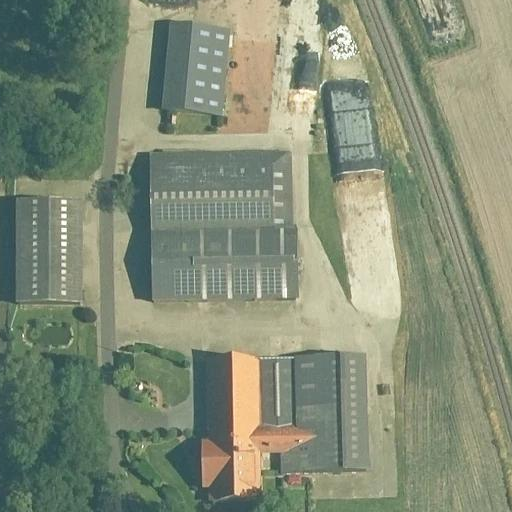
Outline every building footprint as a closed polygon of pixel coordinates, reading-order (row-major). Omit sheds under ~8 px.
[(226,123),(232,34),(171,30),(165,118),(226,123)] [(278,30),(277,74),(318,74),(319,30),(278,30)] [(277,154),(150,157),(153,308),(301,305),(300,231),(279,231),(277,154)] [(82,310),(82,206),(15,206),(15,310),(82,310)] [(367,359),(203,361),(205,510),(264,509),(263,479),(369,478),(367,359)]
